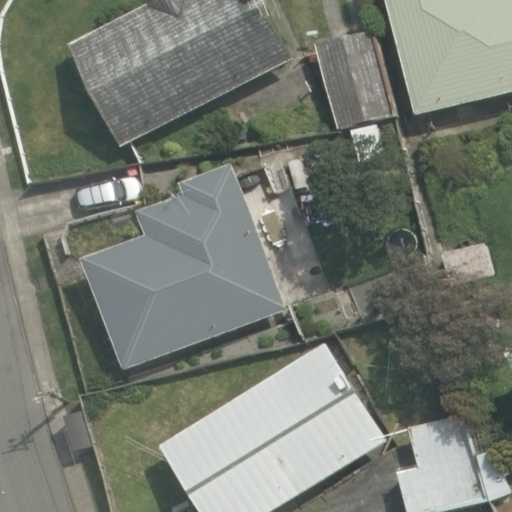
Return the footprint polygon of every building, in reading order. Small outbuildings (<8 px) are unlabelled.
[(125,147),(295,59),(264,0),(162,0),(72,44),(125,147)] [(511,0),(389,0),(419,117),(511,93),(511,0)] [(399,118),(374,30),(318,44),(340,132),(399,118)] [(302,98),(294,82),(264,95),(272,112),(302,98)] [(389,157),(380,125),(353,132),(361,164),(389,157)] [(291,312),(234,167),(184,184),(189,197),(142,213),(151,238),(85,260),(127,371),(291,312)] [(328,345),(164,446),(203,511),(278,511),(390,442),(328,345)] [(421,468),(400,473),(409,511),(450,511),(493,502),(480,457),(469,415),(412,429),(421,468)] [(511,488),(498,450),(480,457),(493,502),(511,493),(511,488)]
